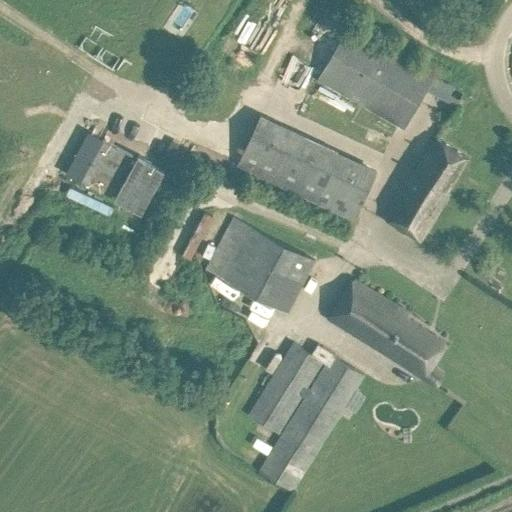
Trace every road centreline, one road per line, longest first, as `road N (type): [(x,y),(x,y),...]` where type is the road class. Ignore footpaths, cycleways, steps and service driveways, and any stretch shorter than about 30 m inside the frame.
road 1 (unknown): [(356,247),(236,190),(215,189),(200,200),(172,260)]
road 2 (unknown): [(511,176),(453,260),(397,261),(356,247)]
road 3 (unknown): [(356,247),(437,117)]
